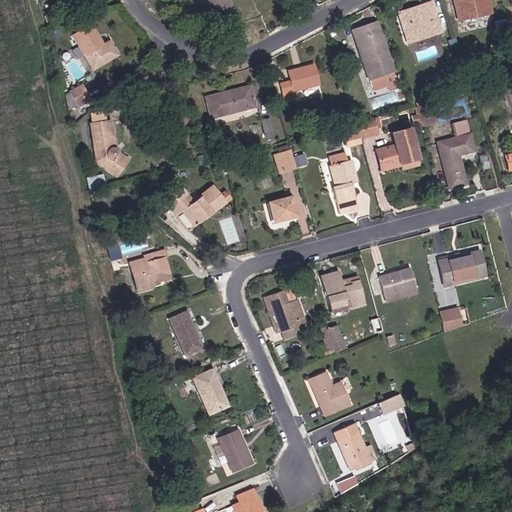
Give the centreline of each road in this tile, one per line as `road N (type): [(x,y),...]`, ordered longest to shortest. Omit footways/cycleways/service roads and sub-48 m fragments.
road 1 (residential): [(511,200),(256,267),(239,283),(239,302),(303,456),(295,476)]
road 2 (residential): [(134,0),(136,11),(184,44),(221,59),(253,57),(362,0)]
